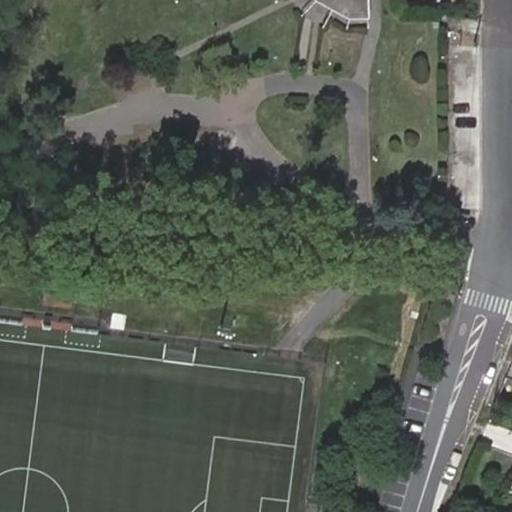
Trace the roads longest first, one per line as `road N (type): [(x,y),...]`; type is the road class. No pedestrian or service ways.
road 1 (residential): [(494,264),(416,511)]
road 2 (residential): [(508,31),(494,264)]
